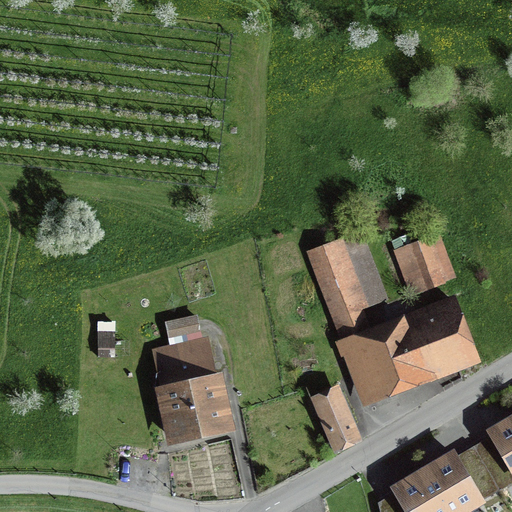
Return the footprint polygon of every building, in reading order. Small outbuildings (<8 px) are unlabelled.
[(362,236),(322,252),(354,334),(339,340),(345,357),(359,351),(375,392),(457,360),(461,372),(477,365),(451,300),(428,309),(431,317),(374,340),(363,313),(389,303),(362,236)] [(436,240),(394,256),(410,298),(452,282),(436,240)] [(221,428),(203,344),(161,352),(175,422),(169,424),(172,439),(221,428)] [(334,393),(310,403),(333,457),(357,447),(334,393)] [(511,468),(511,421),(505,426),(491,434),(511,468)] [(407,511),(460,511),(479,501),(453,457),(439,465),(411,482),(395,491),(407,511)]
